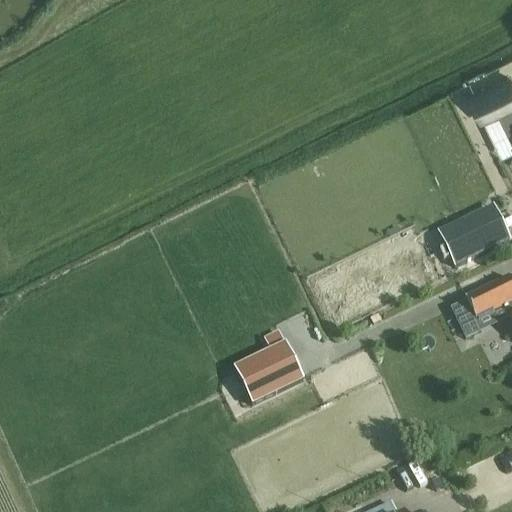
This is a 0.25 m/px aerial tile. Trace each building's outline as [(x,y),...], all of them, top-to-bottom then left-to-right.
[(511,85),(508,78),(468,97),(480,121),(497,112),(511,142),(511,155),(511,158),(511,163),(511,165),(511,85)] [(455,269),(509,243),(493,210),(439,236),(455,269)] [(444,253),(431,260),(437,273),(451,266),(444,253)] [(511,286),(509,280),(463,301),(474,323),(505,308),(511,320),(510,320),(511,324),(511,286)] [(307,337),(292,345),(308,378),(324,371),(307,337)] [(271,354),(234,372),(252,408),(302,384),(285,348),(271,354)] [(310,401),(297,407),(301,416),(314,410),(323,406),(318,398),(310,401)]
